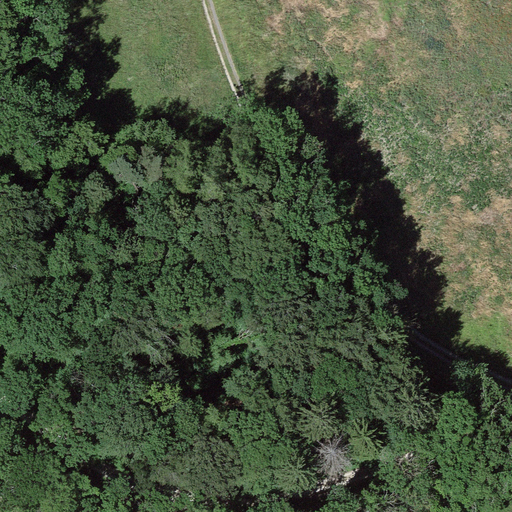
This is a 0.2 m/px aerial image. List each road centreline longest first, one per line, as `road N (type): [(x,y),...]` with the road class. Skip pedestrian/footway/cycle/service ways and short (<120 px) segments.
road 1 (track): [(207,0),(270,161),(360,286),(449,355),(511,379)]
road 2 (unknown): [(493,372),(415,434),(305,493),(251,511)]
road 3 (unknown): [(158,511),(87,485),(0,414)]
